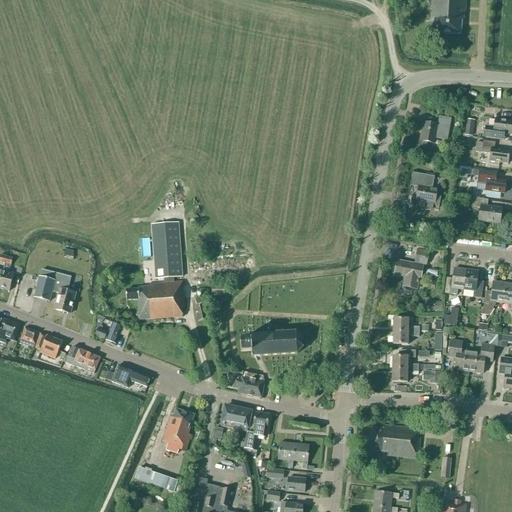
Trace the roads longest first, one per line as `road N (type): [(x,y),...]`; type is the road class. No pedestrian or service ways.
road 1 (tertiary): [(341,420),(209,394),(0,309)]
road 2 (tertiary): [(344,399),(390,116),(406,85)]
road 3 (unclassified): [(511,412),(344,399)]
